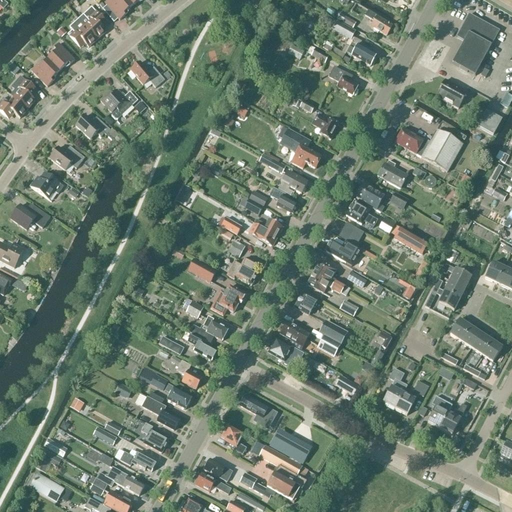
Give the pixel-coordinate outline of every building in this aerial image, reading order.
[(0,0),(0,8),(3,11),(8,6),(1,0),(0,0)] [(123,16),(132,8),(125,0),(114,0),(112,2),(110,0),(105,5),(106,7),(102,10),(106,15),(110,11),(119,22),(125,17),(123,16)] [(78,21),(97,41),(106,33),(98,25),(102,21),(91,8),(78,21)] [(376,18),(377,17),(368,12),(365,18),(373,23),(370,28),(373,29),(373,32),(377,34),(379,33),(386,37),(392,27),(376,18)] [(356,23),(341,15),(338,20),(352,29),(356,23)] [(469,16),(456,38),(464,42),(451,65),(474,77),(499,32),(469,16)] [(328,27),(330,22),(320,18),(318,23),(328,27)] [(97,41),(78,21),(69,29),(72,32),(67,36),(76,45),(80,41),(88,49),(97,41)] [(355,33),(336,23),(331,32),(350,42),(355,33)] [(52,29),(61,37),(65,31),(56,24),(52,29)] [(346,55),(370,68),(376,57),(359,48),(361,43),(354,39),(349,49),(345,47),(341,54),(334,50),(331,56),(342,62),(346,55)] [(55,53),(47,61),(59,73),(68,65),(69,67),(74,62),(58,45),(53,50),(55,53)] [(285,54),(299,64),(305,55),(292,46),(285,54)] [(329,58),(315,51),(311,57),(325,64),(329,58)] [(36,68),(31,73),(47,89),(52,84),(50,82),(59,73),(47,61),(38,70),(36,68)] [(155,90),(165,82),(154,69),(148,74),(140,64),(130,72),(143,87),(149,82),(155,90)] [(352,78),(344,74),(334,69),(329,79),(339,84),(336,89),(352,98),(353,97),(355,96),(356,93),(356,91),(358,88),(349,83),(352,78)] [(9,96),(13,99),(27,111),(35,102),(26,95),(30,90),(18,80),(11,89),(14,91),(9,96)] [(445,82),(436,98),(457,110),(467,94),(445,82)] [(100,102),(111,114),(111,117),(115,121),(118,121),(138,102),(129,93),(123,99),(117,92),(113,96),(110,93),(100,102)] [(511,99),(511,98),(504,94),(498,106),(507,110),(511,99)] [(279,97),(276,101),(285,107),(288,102),(279,97)] [(20,120),(27,111),(13,99),(9,104),(3,99),(0,102),(0,114),(5,119),(11,113),(20,120)] [(302,103),(295,100),(291,108),(298,111),(302,103)] [(250,109),(237,102),(232,111),(245,118),(246,115),(250,109)] [(145,109),(139,103),(133,108),(139,114),(145,109)] [(314,109),(303,103),(299,110),(311,116),(314,109)] [(411,114),(419,111),(417,106),(409,109),(411,114)] [(421,111),(418,116),(427,121),(429,116),(421,111)] [(492,136),(502,121),(486,112),(477,127),(492,136)] [(106,137),(108,134),(110,132),(96,119),(92,123),(85,117),(75,128),(90,141),(96,134),(101,139),(104,135),(106,137)] [(330,142),(334,134),(332,133),(336,126),(329,122),(328,123),(316,117),(311,126),(321,132),(319,136),(330,142)] [(429,145),(403,130),(394,145),(447,174),(463,146),(436,131),(429,145)] [(310,143),(288,131),(280,146),(296,155),(291,165),(302,170),(305,165),(314,170),(321,159),(306,151),(310,143)] [(76,171),(85,160),(73,151),(68,157),(58,149),(49,161),(65,173),(70,166),(76,171)] [(509,158),(504,155),(500,163),(505,165),(509,158)] [(269,167),(268,169),(281,176),(285,168),(263,156),(259,162),(269,167)] [(386,166),(384,165),(377,178),(400,191),(407,177),(393,170),(395,166),(388,162),(386,166)] [(494,174),(499,176),(503,169),(498,166),(494,174)] [(426,175),(415,169),(412,175),(423,181),(426,175)] [(292,191),(301,196),(307,185),(295,179),(286,174),(281,183),(281,184),(278,191),(281,193),(289,197),(292,191)] [(495,184),(499,176),(494,174),(490,181),(495,184)] [(58,196),(63,188),(59,185),(47,176),(42,182),(37,179),(30,189),(48,201),(54,193),(58,196)] [(471,180),(463,176),(457,189),(465,192),(471,180)] [(268,187),(260,183),(258,189),(265,193),(268,187)] [(379,206),(384,198),(363,186),(356,199),(365,204),(364,206),(376,212),(380,215),(384,208),(379,206)] [(85,188),(81,195),(85,198),(90,192),(85,188)] [(282,198),(283,196),(273,190),(269,197),(279,203),(276,208),(290,216),(296,205),(282,198)] [(507,196),(495,190),(492,197),(503,203),(507,196)] [(249,200),(263,208),(267,201),(252,193),(249,200)] [(403,211),(408,202),(395,195),(390,204),(403,211)] [(258,218),(263,208),(249,200),(243,210),(258,218)] [(366,210),(354,203),(345,217),(361,226),(363,223),(370,228),(374,221),(367,216),(366,217),(363,215),(366,210)] [(20,207),(10,222),(26,233),(32,224),(42,230),(49,219),(34,209),(30,215),(20,207)] [(204,219),(215,224),(219,216),(208,211),(204,219)] [(377,232),(388,238),(395,225),(384,218),(377,232)] [(221,228),(237,237),(241,229),(226,220),(221,228)] [(256,221),(254,226),(276,239),(282,229),(268,222),(266,227),(256,221)] [(276,239),(254,226),(251,230),(261,236),(258,241),(271,248),(276,239)] [(429,254),(432,249),(419,242),(399,230),(393,240),(420,256),(423,251),(429,254)] [(233,237),(223,232),(220,237),(229,243),(233,237)] [(238,260),(247,244),(236,238),(228,254),(238,260)] [(342,248),(331,242),(325,253),(351,268),(357,257),(354,255),(357,249),(345,242),(342,248)] [(11,249),(0,244),(0,263),(14,271),(24,251),(13,245),(11,249)] [(503,251),(510,255),(511,251),(511,250),(505,247),(503,251)] [(175,248),(170,255),(179,262),(184,255),(175,248)] [(451,264),(456,253),(449,249),(444,261),(451,264)] [(256,275),(259,268),(244,260),(240,269),(233,265),(226,278),(233,282),(235,278),(251,287),(257,276),(256,275)] [(193,261),(187,273),(210,285),(216,273),(193,261)] [(427,266),(423,263),(415,278),(410,275),(407,280),(417,285),(427,266)] [(313,275),(329,284),(335,272),(319,264),(313,275)] [(484,280),(496,285),(503,270),(492,264),(484,280)] [(452,276),(449,282),(465,290),(470,278),(445,266),(441,274),(440,276),(444,279),(447,273),(452,276)] [(511,280),(511,273),(503,270),(496,285),(507,291),(511,280)] [(351,273),(346,281),(362,291),(367,283),(351,273)] [(0,297),(2,298),(7,289),(12,282),(0,275),(0,302),(0,303),(0,302),(0,297)] [(329,284),(313,275),(307,286),(322,295),(329,284)] [(335,281),(333,286),(347,294),(349,290),(345,288),(345,287),(335,281)] [(415,290),(400,282),(398,285),(406,290),(402,298),(409,302),(415,290)] [(449,282),(443,294),(459,301),(465,290),(449,282)] [(345,298),(347,294),(333,286),(330,291),(340,296),(340,295),(345,298)] [(226,295),(220,292),(209,312),(223,319),(227,311),(233,314),(238,304),(240,305),(241,303),(242,303),(244,300),(244,298),(244,297),(229,288),(226,295)] [(453,313),(459,301),(443,294),(434,289),(424,308),(429,310),(436,296),(441,298),(438,305),(453,313)] [(316,302),(302,294),(294,309),(308,317),(316,302)] [(344,302),(339,311),(353,319),(358,310),(344,302)] [(198,320),(203,309),(192,303),(186,314),(198,320)] [(196,323),(194,327),(190,334),(210,345),(213,338),(221,343),(227,332),(212,323),(213,321),(208,318),(203,327),(196,323)] [(323,337),(340,347),(347,334),(325,322),(318,335),(323,337)] [(449,336),(460,343),(470,329),(459,322),(449,336)] [(287,324),(280,336),(291,342),(289,346),(300,352),(308,337),(302,333),(302,332),(294,327),(293,328),(287,324)] [(113,326),(111,333),(118,335),(120,329),(113,326)] [(460,343),(471,350),(480,336),(470,329),(460,343)] [(211,363),(216,353),(202,345),(203,344),(188,335),(184,342),(199,350),(199,349),(200,350),(197,355),(211,363)] [(471,350),(481,357),(491,343),(480,336),(471,350)] [(333,360),(340,347),(323,337),(316,351),(333,360)] [(184,350),(162,339),(158,346),(180,358),(184,350)] [(291,351),(275,342),(269,354),(283,362),(282,365),(289,369),(292,364),(286,360),(291,351)] [(502,350),(491,343),(481,357),(492,364),(502,350)] [(440,359),(447,363),(450,359),(442,355),(440,359)] [(182,384),(196,391),(201,380),(188,373),(190,368),(173,359),(170,364),(178,368),(176,373),(185,378),(182,384)] [(457,363),(450,359),(447,363),(455,367),(457,363)] [(324,368),(312,361),(307,370),(320,377),(324,368)] [(462,371),(470,375),(472,371),(465,367),(462,371)] [(383,404),(394,411),(403,395),(407,388),(399,384),(404,376),(394,371),(388,381),(394,384),(391,388),(383,404)] [(480,374),(472,371),(470,375),(477,379),(480,374)] [(167,384),(156,377),(151,385),(163,392),(167,384)] [(340,377),(335,387),(353,398),(358,388),(340,377)] [(476,386),(465,381),(463,386),(474,391),(476,386)] [(403,395),(394,411),(406,417),(418,396),(423,399),(428,389),(418,383),(410,398),(403,395)] [(120,385),(114,395),(127,402),(132,392),(120,385)] [(167,402),(185,411),(191,400),(168,387),(164,393),(170,396),(167,402)] [(164,400),(153,394),(150,400),(161,406),(164,400)] [(139,395),(134,405),(140,408),(145,398),(139,395)] [(439,430),(448,414),(441,410),(447,398),(442,396),(436,408),(427,424),(439,430)] [(245,397),(239,407),(256,417),(259,418),(256,424),(265,429),(274,414),(268,411),(268,410),(245,397)] [(165,409),(147,400),(142,410),(159,419),(157,423),(174,432),(179,422),(166,415),(167,413),(163,412),(165,409)] [(70,412),(86,415),(88,406),(72,402),(70,412)] [(455,418),(448,414),(439,430),(451,436),(460,421),(459,421),(466,408),(461,406),(455,418)] [(428,412),(422,409),(419,416),(424,419),(428,412)] [(121,431),(108,424),(104,431),(117,438),(121,431)] [(161,455),(168,442),(151,432),(153,429),(146,425),(141,433),(147,436),(143,445),(148,448),(161,455)] [(243,437),(228,428),(221,440),(229,444),(227,448),(242,456),(246,449),(238,445),(243,437)] [(97,429),(92,437),(112,448),(117,440),(97,429)] [(296,443),(283,435),(274,450),(287,457),(296,443)] [(67,452),(48,441),(44,448),(62,459),(67,452)] [(259,458),(278,469),(296,479),(302,469),(264,448),(258,444),(253,454),(259,458)] [(511,447),(508,445),(500,460),(509,464),(510,462),(511,462),(511,447)] [(45,452),(35,469),(40,472),(46,462),(53,466),(57,459),(45,452)] [(151,473),(156,465),(137,454),(134,459),(125,454),(120,462),(130,468),(132,465),(145,472),(146,470),(151,473)] [(387,466),(393,469),(397,461),(391,458),(387,466)] [(232,473),(209,461),(204,471),(227,484),(232,473)] [(100,474),(96,480),(107,486),(111,488),(114,484),(121,488),(139,498),(144,487),(112,469),(107,478),(100,474)] [(305,484),(296,479),(278,469),(275,475),(274,475),(266,489),(294,505),(305,484)] [(65,488),(64,490),(38,475),(30,489),(56,504),(59,500),(66,503),(72,493),(65,488)] [(209,494),(212,488),(228,497),(231,491),(215,482),(214,483),(201,475),(195,487),(209,494)] [(92,478),(88,484),(104,493),(107,486),(96,480),(92,478)] [(267,491),(243,478),(239,484),(263,497),(267,491)] [(130,511),(130,510),(132,506),(110,493),(106,500),(113,504),(111,510),(114,511),(130,511)] [(90,499),(89,500),(84,509),(89,511),(90,511),(91,510),(94,511),(109,511),(111,511),(90,499)] [(202,509),(188,501),(185,506),(181,511),(201,511),(202,509)] [(231,502),(226,511),(227,511),(244,511),(245,510),(231,502)]
